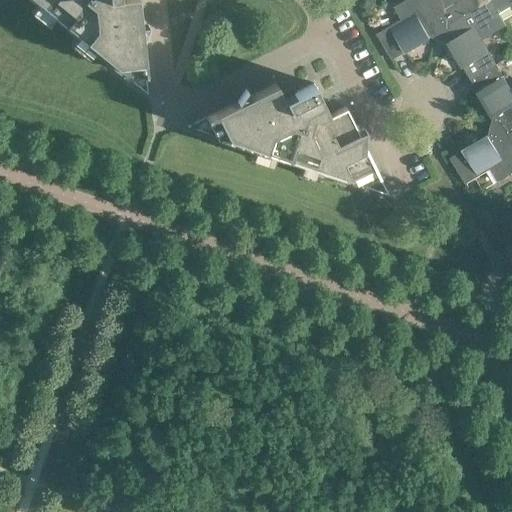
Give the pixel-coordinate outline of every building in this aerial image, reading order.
[(35,0),(110,60),(110,59),(114,59),(115,68),(147,93),(141,38),(147,25),(146,24),(140,25),(136,0),(35,0)] [(435,18),(424,0),(406,0),(395,7),(402,19),(379,33),(378,33),(377,34),(392,60),(430,37),(432,27),(435,18)] [(424,0),(435,18),(432,27),(451,32),(453,23),(491,0),(424,0)] [(499,12),(491,0),(453,23),(451,32),(448,42),(470,79),(496,64),(481,39),(494,32),(486,20),(499,12)] [(511,0),(491,0),(499,12),(511,5),(511,7),(511,0)] [(511,88),(511,89),(496,64),(470,79),(493,117),(502,119),(511,122),(511,121),(511,88)] [(275,82),(248,95),(245,89),(245,88),(236,101),(186,126),(224,139),(233,135),(235,138),(234,139),(339,175),(342,176),(341,175),(345,173),(349,182),(387,195),(388,195),(363,144),(364,129),(363,129),(357,132),(344,105),(328,113),(313,83),(283,98),(275,82)] [(511,121),(511,122),(502,119),(498,138),(507,140),(511,148),(511,121)] [(511,148),(507,140),(498,138),(488,135),(450,158),(465,184),(467,183),(467,182),(490,168),(498,181),(511,172),(511,148)]
